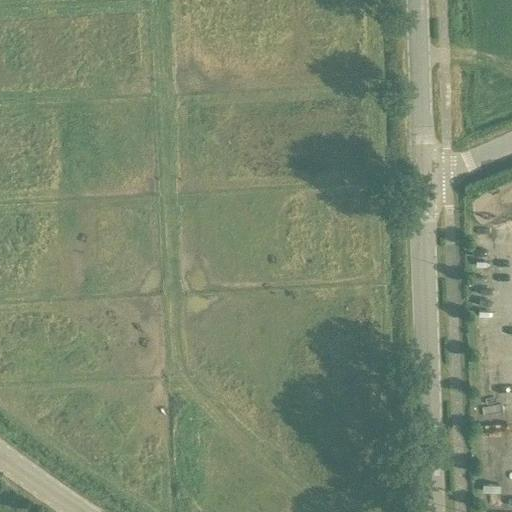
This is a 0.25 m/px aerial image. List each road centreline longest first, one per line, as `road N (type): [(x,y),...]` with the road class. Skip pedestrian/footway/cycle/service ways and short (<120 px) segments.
road 1 (tertiary): [(431,511),(422,182)]
road 2 (tertiary): [(422,182),(416,0)]
